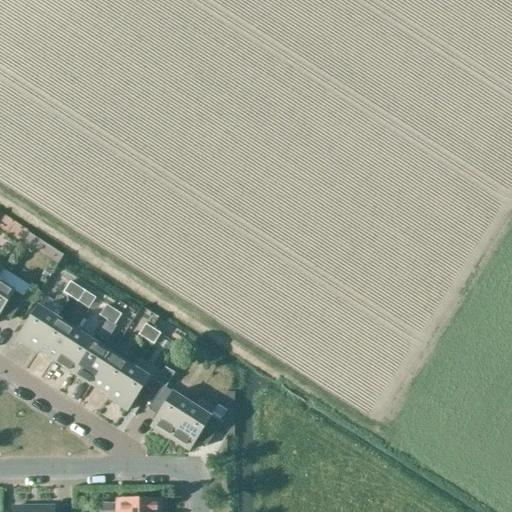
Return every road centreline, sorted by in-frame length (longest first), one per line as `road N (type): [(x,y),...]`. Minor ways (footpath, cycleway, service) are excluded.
road 1 (residential): [(0,368),(132,453),(132,472)]
road 2 (residential): [(132,472),(0,472)]
